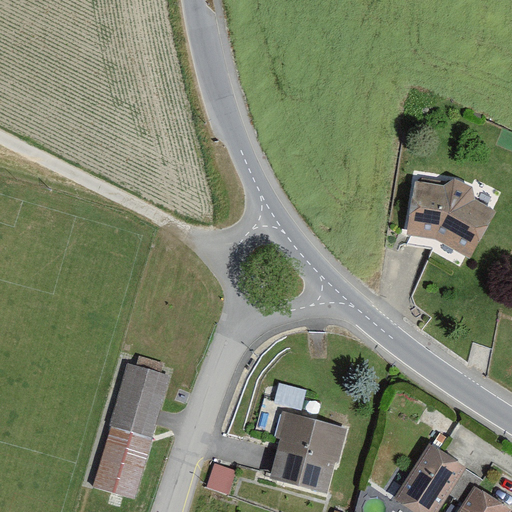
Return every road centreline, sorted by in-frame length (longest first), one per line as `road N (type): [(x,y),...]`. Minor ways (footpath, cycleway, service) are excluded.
road 1 (track): [(226,259),(0,140)]
road 2 (tertiary): [(270,210),(207,62),(196,0)]
road 3 (tertiary): [(511,422),(398,346),(345,299)]
road 4 (residential): [(237,320),(171,511)]
